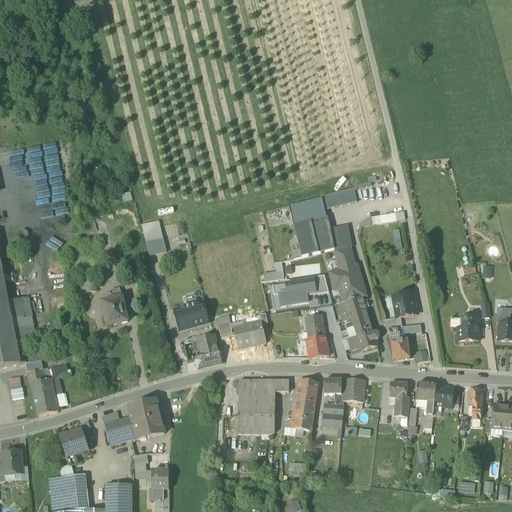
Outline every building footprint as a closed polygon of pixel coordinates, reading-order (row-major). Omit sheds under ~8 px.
[(354,192),(354,190),(320,199),(321,201),(324,212),(357,204),(354,192)] [(289,209),(294,228),(311,223),(323,220),(321,213),(324,212),(321,201),(289,209)] [(371,218),(372,227),(405,221),(404,213),(371,218)] [(360,230),(372,227),(371,218),(360,224),(360,230)] [(323,220),(311,223),(319,255),(334,251),(335,251),(330,230),(328,219),(326,219),(323,220)] [(141,225),(146,244),(164,240),(159,221),(141,225)] [(294,228),(300,251),(302,259),(319,255),(311,223),(294,228)] [(334,251),(334,254),(335,254),(349,251),(351,245),(348,227),(330,230),(335,251),(334,251)] [(146,244),(149,256),(166,253),(164,240),(146,244)] [(294,261),(302,259),(300,251),(292,253),(294,261)] [(335,254),(337,260),(350,256),(349,251),(335,254)] [(337,260),(340,272),(355,268),(351,256),(350,256),(337,260)] [(0,370),(40,363),(36,340),(28,298),(8,302),(0,260),(0,370)] [(342,300),(343,304),(361,299),(366,298),(361,280),(359,279),(357,275),(358,273),(357,267),(355,268),(340,272),(338,277),(338,278),(331,280),(335,291),(341,289),(344,297),(342,300)] [(463,271),(464,277),(476,274),(475,268),(463,271)] [(492,268),(483,268),(482,280),(491,280),(492,268)] [(338,277),(340,272),(330,275),(331,280),(338,278),(338,277)] [(263,275),(265,283),(277,281),(276,274),(263,275)] [(324,277),(312,278),(313,281),(316,294),(327,292),(327,294),(329,294),(324,277)] [(93,279),(77,282),(81,296),(96,292),(93,279)] [(273,298),(274,309),(308,304),(307,298),(306,295),(316,294),(313,281),(272,288),(274,297),(273,298)] [(71,284),(74,299),(81,297),(81,296),(77,282),(71,284)] [(398,318),(398,319),(401,319),(418,315),(413,295),(396,299),(398,306),(395,306),(396,310),(398,318)] [(107,327),(108,328),(127,323),(126,318),(129,318),(126,306),(124,307),(122,299),(118,300),(117,298),(104,301),(105,303),(102,304),(105,316),(101,317),(104,328),(107,327)] [(354,328),(357,339),(372,335),(366,313),(361,299),(343,304),(338,306),(342,324),(345,323),(352,321),(354,328)] [(395,306),(394,299),(385,301),(387,312),(396,310),(395,306)] [(187,308),(174,312),(179,332),(208,324),(203,306),(198,308),(197,305),(187,308)] [(480,306),(483,321),(489,319),(487,305),(480,306)] [(304,311),(305,320),(319,318),(321,317),(319,309),(317,309),(304,311)] [(496,325),(499,325),(510,325),(510,312),(497,311),(496,325)] [(262,325),(263,329),(268,328),(266,317),(259,318),(261,325),(262,325)] [(305,320),(307,334),(309,341),(324,338),(321,317),(319,318),(305,320)] [(218,320),(219,327),(231,325),(229,318),(218,320)] [(390,331),(398,330),(403,329),(401,319),(398,319),(398,318),(381,323),(383,332),(390,331)] [(450,329),(457,329),(461,329),(461,319),(450,320),(450,329)] [(457,329),(457,342),(478,342),(478,332),(479,332),(479,319),(461,319),(461,329),(457,329)] [(345,323),(347,330),(354,328),(352,321),(345,323)] [(243,323),(231,325),(232,331),(234,331),(244,329),(243,323)] [(232,331),(231,325),(219,327),(222,339),(233,337),(232,331)] [(234,331),(238,351),(266,346),(263,329),(262,325),(261,325),(244,329),(234,331)] [(511,325),(510,325),(499,325),(498,343),(511,343),(511,325)] [(421,327),(403,329),(398,330),(399,337),(405,336),(422,334),(421,327)] [(347,330),(350,341),(357,339),(354,328),(347,330)] [(392,345),(400,344),(399,337),(398,330),(390,331),(392,345)] [(373,334),(372,335),(357,339),(350,341),(348,341),(351,351),(351,352),(359,350),(360,352),(377,348),(376,343),(378,342),(379,340),(378,336),(376,335),(374,336),(373,334)] [(36,340),(40,363),(49,361),(45,338),(36,340)] [(198,342),(205,368),(221,364),(214,338),(198,342)] [(325,338),(324,338),(309,341),(306,341),(309,361),(329,358),(325,338)] [(345,353),(351,351),(348,341),(342,343),(345,353)] [(407,343),(406,343),(400,344),(392,345),(394,363),(409,361),(407,343)] [(427,363),(425,352),(416,354),(417,364),(427,363)] [(26,366),(28,374),(42,371),(40,363),(26,366)] [(51,370),(53,380),(59,379),(69,377),(66,366),(51,370)] [(49,370),(42,371),(45,382),(51,381),(49,370)] [(28,374),(38,419),(58,414),(58,410),(55,397),(51,381),(45,382),(42,371),(28,374)] [(19,379),(9,381),(11,392),(21,390),(19,379)] [(53,380),(51,381),(55,397),(63,395),(59,379),(53,380)] [(239,437),(273,438),(275,436),(275,396),(290,396),(290,382),(238,383),(239,437)] [(335,396),(341,396),(341,382),(324,382),(324,396),(335,396)] [(343,403),(362,404),(362,398),(363,398),(364,383),(344,382),(343,403)] [(297,403),(315,406),(318,386),(300,383),(297,403)] [(394,406),(409,407),(409,401),(405,401),(406,386),(389,385),(388,401),(394,401),(394,406)] [(434,412),(434,405),(436,391),(436,388),(417,386),(415,403),(417,403),(427,404),(426,413),(425,418),(433,418),(434,412)] [(21,390),(11,392),(12,402),(24,399),(22,390),(21,390)] [(443,392),(436,391),(434,405),(441,406),(441,409),(452,410),(453,407),(454,396),(454,392),(443,391),(443,392)] [(469,393),(468,408),(472,408),(480,409),(480,394),(469,393)] [(63,395),(55,397),(58,410),(68,407),(65,395),(63,395)] [(322,429),(339,430),(341,431),(344,407),(342,407),(341,407),(341,396),(335,396),(335,406),(325,406),(322,429)] [(137,440),(137,442),(140,441),(141,442),(146,441),(146,440),(164,435),(156,402),(138,407),(137,406),(132,407),(132,408),(129,409),(131,419),(135,432),(136,439),(137,440)] [(303,433),(311,434),(315,406),(297,403),(294,425),(293,431),(296,432),(303,433)] [(427,404),(417,403),(416,409),(424,409),(423,413),(426,413),(427,404)] [(401,423),(403,424),(404,420),(407,421),(409,407),(394,406),(393,420),(401,420),(401,423)] [(491,429),(502,430),(504,407),(493,406),(492,421),(491,429)] [(511,408),(504,407),(502,430),(511,431),(511,408)] [(408,436),(416,437),(417,431),(414,430),(416,410),(410,410),(408,430),(408,436)] [(102,419),(104,427),(120,422),(117,413),(102,419)] [(423,431),(432,431),(433,418),(425,418),(425,424),(424,424),(423,431)] [(460,432),(467,432),(468,418),(461,418),(460,432)] [(104,427),(110,447),(125,443),(123,435),(135,432),(131,419),(120,422),(104,427)] [(81,431),(85,440),(93,436),(88,423),(79,426),(81,431)] [(511,439),(511,431),(502,430),(501,437),(501,438),(511,439)] [(59,440),(67,459),(89,450),(85,440),(81,431),(59,440)] [(130,441),(136,439),(135,432),(123,435),(125,443),(131,442),(130,441)] [(428,464),(426,452),(417,453),(419,465),(428,464)] [(3,465),(4,475),(22,473),(22,469),(20,453),(2,455),(3,465)] [(134,458),(135,466),(145,465),(149,465),(148,457),(134,458)] [(146,473),(145,465),(135,466),(135,474),(146,473)] [(289,477),(305,478),(306,467),(289,466),(289,477)] [(61,468),(62,479),(65,479),(73,478),(70,467),(61,468)] [(255,472),(255,480),(267,479),(266,471),(255,472)] [(152,473),(152,491),(152,492),(164,492),(168,492),(168,473),(152,473)] [(84,477),(73,478),(65,479),(62,479),(50,481),(53,511),(105,511),(106,511),(89,511),(84,477)] [(493,484),(484,483),(484,495),(493,495),(493,484)] [(475,485),(459,484),(458,494),(474,495),(475,485)] [(106,487),(106,511),(105,511),(131,511),(132,487),(106,487)] [(234,488),(234,500),(239,500),(239,497),(242,497),(242,488),(234,488)] [(508,489),(499,488),(498,502),(507,502),(508,489)] [(156,503),(163,503),(164,492),(152,492),(152,491),(149,491),(149,503),(156,503)] [(454,492),(442,491),(441,497),(454,499),(454,492)] [(297,500),(287,504),(288,508),(285,509),(285,511),(299,511),(301,511),(297,500)] [(156,503),(155,511),(168,511),(168,505),(163,505),(163,503),(156,503)]
